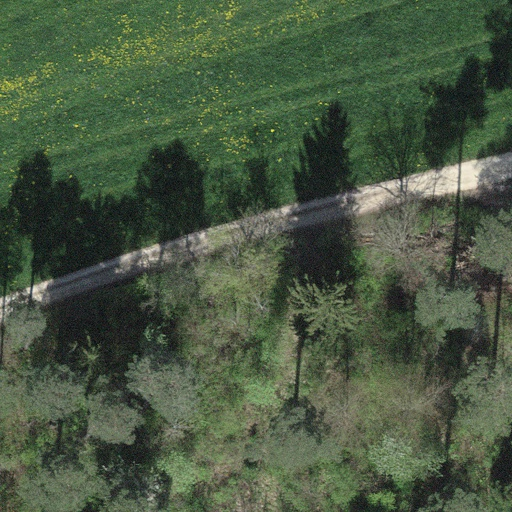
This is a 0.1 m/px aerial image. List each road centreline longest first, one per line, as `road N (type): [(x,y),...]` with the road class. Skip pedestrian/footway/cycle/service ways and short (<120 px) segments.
road 1 (track): [(511,167),(299,220),(0,311)]
road 2 (track): [(299,220),(279,311),(279,399)]
